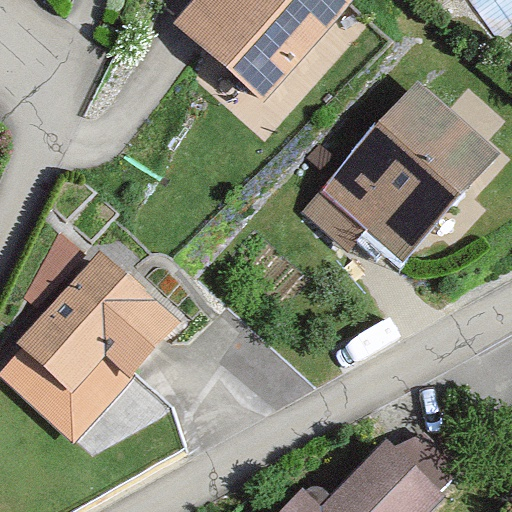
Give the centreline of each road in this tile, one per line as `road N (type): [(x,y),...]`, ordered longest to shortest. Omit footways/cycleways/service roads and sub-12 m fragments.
road 1 (residential): [(511,307),(139,511)]
road 2 (residential): [(0,237),(86,77),(0,18)]
